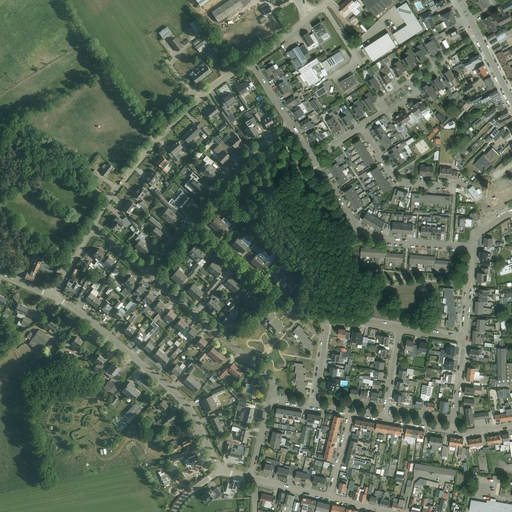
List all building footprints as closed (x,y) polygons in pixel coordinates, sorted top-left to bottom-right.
[(204,6),(199,0),(189,0),(198,11),(204,6)] [(218,22),(251,0),(229,0),(212,12),(218,22)] [(352,0),(346,0),(344,3),(352,11),(354,9),(352,7),(351,8),(350,7),(355,3),(352,0)] [(364,0),(362,2),(376,17),(394,0),(364,0)] [(445,0),(426,0),(432,11),(437,8),(437,7),(439,5),(440,7),(445,4),(445,3),(444,1),(445,0)] [(478,0),(480,4),(479,4),(482,9),(490,5),(487,0),(478,0)] [(511,0),(501,7),(504,12),(511,7),(511,0)] [(352,11),(344,3),(339,7),(342,10),(339,12),(345,18),(350,13),(352,11)] [(407,25),(393,34),(399,45),(423,29),(405,3),(396,9),(407,25)] [(425,13),(420,16),(428,30),(431,28),(427,20),(433,17),(430,11),(425,14),(425,13)] [(452,13),(451,11),(446,14),(444,11),(439,14),(440,17),(442,16),(445,21),(454,16),(453,14),(452,13)] [(490,16),(482,20),(489,33),(497,29),(495,26),(499,24),(500,26),(511,19),(509,13),(493,22),(490,16)] [(274,27),(270,16),(264,18),(267,29),(274,27)] [(456,19),(454,16),(445,21),(442,23),(444,28),(445,27),(447,30),(452,27),(451,25),(456,22),(455,20),(456,19)] [(203,29),(197,19),(190,24),(197,34),(203,29)] [(318,24),(313,27),(317,33),(314,35),(319,43),(319,44),(324,41),(321,36),(327,32),(321,22),(320,23),(320,22),(317,24),(318,24)] [(167,27),(159,32),(161,35),(169,29),(167,27)] [(171,28),(163,34),(168,41),(176,34),(171,28)] [(489,42),(507,32),(505,28),(498,32),(498,33),(495,35),(494,33),(487,37),(489,42)] [(507,32),(489,42),(492,47),(499,42),(498,41),(506,36),(511,33),(511,30),(511,29),(507,32)] [(460,36),(457,30),(453,32),(453,31),(446,35),(447,38),(451,36),(453,40),(460,36)] [(319,43),(314,35),(313,34),(310,35),(308,32),(301,37),(305,43),(305,44),(309,51),(313,48),(312,46),(315,44),(316,45),(319,43)] [(397,46),(388,32),(364,48),(373,61),(397,46)] [(437,52),(438,51),(439,51),(435,45),(438,43),(436,39),(435,36),(434,35),(429,38),(431,41),(425,44),(432,55),(434,54),(435,54),(437,53),(437,52)] [(495,52),(502,48),(505,46),(504,44),(507,42),(509,45),(511,43),(511,38),(511,37),(504,41),(500,44),(492,48),(495,52)] [(176,38),(170,42),(178,52),(183,47),(176,38)] [(203,42),(196,47),(200,52),(206,47),(203,42)] [(421,62),(426,59),(424,55),(427,52),(422,44),(417,47),(419,50),(415,53),(421,62)] [(218,45),(213,49),(217,54),(222,50),(218,45)] [(303,45),(299,47),(305,56),(309,53),(303,45)] [(208,46),(200,52),(202,56),(211,49),(208,46)] [(299,69),(309,63),(305,56),(299,47),(298,46),(288,52),(299,69)] [(498,60),(511,52),(511,48),(503,53),(502,51),(496,54),(498,60)] [(409,70),(415,66),(413,62),(416,61),(409,50),(405,53),(407,57),(402,60),(409,70)] [(339,51),(325,60),(331,69),(345,60),(339,51)] [(508,62),(507,60),(509,59),(508,57),(511,55),(511,56),(511,52),(498,60),(501,66),(508,62)] [(482,60),(479,54),(470,59),(471,60),(464,64),(466,68),(477,63),(482,60)] [(317,57),(309,63),(299,69),(301,73),(310,86),(320,80),(317,75),(325,70),(317,57)] [(397,77),(403,74),(403,73),(402,71),(405,69),(399,60),(394,64),(395,67),(395,68),(392,69),(397,77)] [(269,74),(276,70),(279,68),(276,64),(273,66),(271,62),(266,65),(268,69),(266,70),(269,74)] [(468,72),(479,66),(477,63),(466,68),(468,72)] [(511,66),(511,68),(508,63),(502,66),(505,72),(511,68),(511,66)] [(461,64),(459,65),(453,68),(455,73),(464,69),(461,64)] [(202,65),(199,67),(206,76),(212,72),(206,65),(203,67),(202,65)] [(475,69),(475,70),(474,71),(473,72),(474,73),(475,73),(477,72),(480,78),(489,74),(485,65),(475,69)] [(386,85),(392,81),(387,74),(390,72),(387,66),(381,70),(384,76),(381,78),(386,85)] [(196,83),(206,76),(199,67),(194,72),(195,74),(191,77),(196,83)] [(375,74),(371,67),(366,70),(371,76),(375,74)] [(276,70),(269,74),(272,79),(273,78),(275,82),(284,76),(279,68),(276,70)] [(454,79),(449,70),(447,71),(446,71),(444,72),(444,73),(443,74),(446,80),(444,81),(449,89),(454,85),(451,81),(454,79)] [(358,83),(353,74),(339,83),(345,91),(358,83)] [(284,76),(275,82),(277,85),(276,86),(278,88),(279,90),(286,86),(289,84),(284,76)] [(378,90),(380,88),(374,77),(367,82),(369,85),(369,86),(371,89),(374,92),(377,90),(377,91),(378,90)] [(483,81),(487,88),(488,90),(496,87),(491,77),(483,81)] [(445,89),(440,82),(437,78),(432,81),(436,88),(436,87),(439,91),(440,93),(444,91),(443,90),(445,89)] [(240,85),(236,88),(241,95),(245,93),(249,91),(249,90),(252,88),(253,90),(256,88),(251,82),(249,84),(247,81),(241,86),(240,85)] [(328,83),(330,91),(337,88),(334,81),(328,83)] [(292,89),(292,88),(291,88),(289,84),(286,86),(279,90),(282,95),(284,94),(286,97),(294,92),(292,89)] [(438,96),(433,88),(431,86),(429,87),(427,84),(421,88),(427,98),(431,95),(433,99),(438,96)] [(465,94),(474,88),(472,85),(463,90),(465,94)] [(327,92),(325,88),(324,87),(316,92),(319,97),(327,92)] [(483,103),(486,101),(500,94),(497,89),(489,94),(490,96),(482,100),(483,103)] [(373,109),(375,107),(371,102),(375,100),(370,91),(365,95),(367,98),(363,101),(369,111),(370,110),(371,110),(372,110),(372,109),(373,109)] [(237,102),(231,93),(224,97),(220,99),(225,107),(228,104),(230,107),(237,102)] [(503,102),(500,94),(486,101),(488,104),(493,101),(496,106),(503,102)] [(240,95),(237,97),(247,110),(249,108),(240,95)] [(471,103),(471,104),(483,98),(481,95),(469,100),(470,101),(471,103)] [(292,105),(292,106),(294,108),(301,103),(298,98),(296,99),(293,96),(286,101),(290,107),(292,105)] [(419,101),(416,103),(422,114),(424,116),(429,113),(433,118),(435,116),(428,105),(426,107),(421,100),(419,102),(419,101)] [(363,115),(364,114),(360,109),(363,107),(360,101),(355,105),(356,107),(352,110),(357,118),(361,116),(362,116),(363,115)] [(319,107),(316,102),(311,106),(314,111),(319,107)] [(506,108),(503,102),(496,106),(483,115),(486,119),(496,112),(495,111),(498,109),(499,112),(506,108)] [(305,108),(302,103),(301,103),(294,108),(293,109),(295,112),(293,113),(297,118),(304,114),(308,111),(305,108)] [(422,114),(416,103),(412,106),(410,108),(414,114),(412,116),(416,122),(417,124),(420,122),(417,117),(422,114)] [(215,107),(214,105),(209,110),(208,110),(206,112),(212,119),(220,112),(216,108),(216,107),(215,107)] [(230,115),(223,106),(221,108),(223,111),(227,117),(230,115)] [(341,108),(341,109),(343,112),(342,113),(345,116),(341,119),(346,126),(347,126),(349,125),(349,124),(352,122),(351,120),(353,118),(348,109),(345,106),(344,106),(341,108)] [(264,119),(262,116),(260,117),(258,112),(257,113),(254,108),(249,112),(253,117),(257,123),(262,120),(267,128),(274,124),(269,116),(264,119)] [(408,116),(405,110),(399,114),(404,122),(408,120),(409,123),(410,122),(411,125),(416,122),(412,116),(411,114),(408,116)] [(498,117),(494,119),(491,122),(493,125),(496,122),(498,121),(510,115),(507,110),(500,114),(501,115),(498,117)] [(232,123),(227,117),(223,111),(220,113),(229,125),(232,123)] [(443,113),(439,117),(446,124),(449,120),(443,113)] [(231,114),(230,115),(227,117),(232,123),(236,120),(231,114)] [(401,124),(404,122),(399,114),(393,118),(397,123),(394,125),(397,129),(399,132),(404,129),(401,124)] [(511,120),(511,118),(510,115),(498,121),(496,123),(497,126),(500,124),(501,126),(511,120)] [(258,124),(257,123),(253,117),(246,122),(250,128),(246,130),(252,138),(258,133),(254,126),(258,124)] [(334,134),(341,129),(333,117),(326,121),(334,134)] [(303,121),(300,123),(303,128),(306,126),(307,127),(309,130),(316,126),(312,120),(310,121),(308,118),(305,120),(304,120),(303,121)] [(377,135),(384,131),(386,129),(386,128),(385,127),(383,125),(382,125),(380,123),(374,127),(376,129),(374,130),(377,135)] [(200,131),(199,130),(195,126),(191,129),(190,129),(191,130),(183,137),(188,142),(200,131)] [(210,134),(205,128),(204,127),(201,130),(205,134),(202,136),(205,139),(210,134)] [(511,127),(509,129),(502,137),(505,140),(511,134),(511,135),(511,127)] [(311,141),(319,136),(320,135),(322,139),(328,136),(326,131),(322,134),(321,132),(320,133),(317,129),(308,135),(311,141)] [(493,138),(499,131),(496,129),(490,135),(493,138)] [(387,135),(384,131),(377,135),(378,137),(377,137),(379,140),(380,139),(387,135)] [(236,134),(230,140),(226,136),(222,140),(229,148),(232,144),(237,150),(244,144),(236,134)] [(383,144),(390,140),(387,135),(380,139),(383,144)] [(225,151),(229,148),(222,140),(218,136),(215,138),(220,144),(214,150),(220,156),(218,158),(224,164),(231,157),(225,151)] [(363,144),(362,143),(360,140),(353,144),(355,149),(363,144)] [(386,149),(393,144),(390,140),(383,144),(386,149)] [(183,148),(178,142),(169,149),(174,156),(173,157),(176,162),(179,159),(176,155),(183,148)] [(366,148),(364,146),(363,144),(355,149),(358,153),(366,148)] [(468,147),(466,145),(459,151),(463,155),(467,151),(465,149),(468,147)] [(392,159),(402,153),(399,148),(397,149),(395,146),(388,151),(390,154),(389,154),(392,159)] [(368,153),(367,151),(366,148),(358,153),(361,158),(368,153)] [(484,170),(499,155),(492,148),(483,157),(482,156),(476,162),(484,169),(484,170)] [(402,152),(402,153),(392,159),(395,163),(396,163),(398,166),(405,161),(403,158),(405,157),(402,152)] [(371,157),(370,155),(368,153),(361,158),(364,162),(371,157)] [(210,166),(211,165),(211,164),(213,162),(207,156),(204,159),(208,162),(204,167),(206,169),(203,172),(202,171),(200,173),(207,179),(208,177),(210,179),(211,179),(210,178),(213,175),(213,176),(217,172),(210,166)] [(163,157),(157,163),(163,169),(161,171),(165,174),(168,171),(170,169),(166,165),(169,163),(163,157)] [(364,162),(361,163),(364,168),(367,166),(374,161),(373,160),(373,159),(371,157),(364,162)] [(463,171),(467,168),(461,162),(458,164),(463,171)] [(476,162),(474,164),(482,172),(484,170),(484,169),(476,162)] [(101,173),(106,177),(114,167),(109,163),(106,167),(104,165),(102,167),(104,169),(101,173)] [(332,172),(340,167),(337,163),(329,168),(332,172)] [(421,165),(420,175),(425,176),(425,175),(433,175),(434,167),(426,167),(426,165),(421,165)] [(334,177),(342,171),(340,167),(332,172),(334,177)] [(380,171),(379,170),(377,167),(370,172),(373,176),(380,171)] [(457,179),(457,172),(452,171),(452,168),(441,167),(440,176),(449,177),(449,178),(457,179)] [(99,178),(99,177),(101,174),(95,169),(92,173),(99,178)] [(152,170),(146,179),(150,182),(149,183),(153,185),(159,177),(156,174),(156,173),(152,170)] [(337,181),(345,176),(342,171),(334,177),(337,181)] [(383,175),(381,173),(380,171),(373,176),(376,180),(383,175)] [(191,183),(187,188),(194,193),(196,191),(198,193),(204,187),(197,181),(199,178),(193,172),(190,176),(192,178),(189,181),(191,183)] [(386,180),(385,179),(383,175),(376,180),(378,185),(386,180)] [(348,180),(345,176),(337,181),(340,185),(348,180)] [(389,184),(388,183),(386,180),(378,185),(381,189),(389,184)] [(391,188),(389,184),(381,189),(384,193),(391,188)] [(140,186),(135,193),(138,195),(137,196),(141,199),(147,191),(140,186)] [(479,194),(480,193),(481,192),(479,189),(476,191),(472,186),(468,189),(476,200),(481,197),(479,194)] [(347,196),(355,191),(352,187),(344,192),(347,196)] [(158,199),(162,195),(157,188),(153,192),(158,199)] [(511,188),(481,204),(486,213),(511,200),(511,188)] [(400,201),(403,192),(398,190),(397,195),(394,193),(391,202),(394,203),(396,199),(400,201)] [(350,201),(358,196),(355,191),(347,196),(350,201)] [(172,198),(168,202),(173,206),(177,210),(180,206),(184,209),(187,206),(189,204),(192,200),(182,192),(175,201),(172,198)] [(406,198),(408,193),(403,192),(400,201),(405,202),(403,206),(407,207),(409,199),(406,198)] [(419,202),(420,194),(412,193),(411,204),(415,204),(415,202),(419,202)] [(427,205),(428,194),(427,194),(427,195),(420,194),(419,202),(423,203),(423,205),(427,205)] [(434,204),(435,195),(428,195),(428,194),(427,205),(430,206),(430,203),(434,204)] [(442,207),(443,195),(443,196),(435,195),(434,204),(439,204),(438,206),(442,207)] [(451,197),(446,196),(443,196),(443,195),(442,207),(445,207),(446,205),(450,205),(451,197)] [(353,205),(361,200),(358,196),(350,201),(353,205)] [(173,207),(162,197),(160,200),(171,210),(173,207)] [(130,200),(123,208),(130,214),(136,206),(130,200)] [(364,204),(361,200),(353,205),(355,209),(364,204)] [(142,201),(139,204),(147,214),(149,211),(142,201)] [(168,209),(162,216),(171,224),(175,220),(176,219),(178,217),(168,209)] [(367,223),(372,214),(371,214),(373,212),(369,210),(362,220),(367,223)] [(470,218),(466,218),(465,227),(472,227),(473,222),(480,219),(476,211),(470,214),(470,218)] [(371,225),(376,217),(372,214),(367,223),(371,225)] [(461,226),(465,227),(466,218),(463,217),(463,215),(456,215),(455,228),(461,229),(461,226)] [(131,224),(129,220),(126,217),(126,218),(123,221),(117,216),(113,222),(114,222),(111,226),(112,227),(114,229),(115,229),(116,230),(119,226),(120,228),(123,224),(127,227),(131,224)] [(232,223),(233,224),(235,226),(241,218),(238,216),(232,223)] [(158,239),(163,233),(160,230),(162,227),(151,217),(147,221),(155,228),(151,233),(158,239)] [(227,225),(217,217),(210,225),(220,234),(222,231),(223,231),(224,229),(227,225)] [(376,228),(380,220),(376,217),(371,225),(376,228)] [(138,226),(132,218),(129,220),(131,224),(136,230),(138,226)] [(385,223),(380,220),(376,228),(380,231),(385,223)] [(426,235),(426,225),(422,225),(422,222),(419,222),(418,231),(421,231),(421,234),(426,235)] [(442,233),(444,233),(445,233),(445,225),(442,225),(442,227),(437,226),(436,236),(441,236),(442,233)] [(147,237),(140,231),(138,234),(144,240),(147,237)] [(238,238),(232,245),(242,253),(246,250),(250,245),(253,248),(256,245),(259,242),(255,239),(251,243),(249,241),(249,242),(248,241),(244,237),(241,240),(238,238)] [(490,246),(489,249),(491,250),(494,250),(494,247),(492,246),(493,239),(484,238),(484,246),(490,246)] [(135,246),(142,252),(145,255),(150,248),(141,240),(135,246)] [(266,263),(263,260),(265,257),(260,253),(262,250),(256,245),(253,248),(252,249),(259,255),(257,256),(257,255),(254,258),(253,258),(253,259),(251,261),(260,269),(266,263)] [(193,258),(198,262),(202,258),(203,257),(205,255),(201,252),(199,250),(200,249),(195,246),(189,253),(194,257),(193,258)] [(369,257),(369,249),(361,248),(360,261),(362,261),(362,256),(369,257)] [(97,258),(95,260),(97,262),(93,267),(95,268),(105,257),(103,255),(105,253),(99,249),(94,255),(97,258)] [(377,262),(378,249),(369,249),(369,257),(375,257),(375,262),(377,262)] [(386,250),(378,249),(377,262),(379,262),(379,258),(386,258),(386,253),(386,250)] [(490,256),(491,250),(489,249),(483,249),(483,252),(480,252),(479,259),(486,260),(487,256),(490,256)] [(393,266),(394,254),(386,253),(386,258),(385,261),(392,262),(391,266),(393,266)] [(403,254),(394,254),(393,266),(395,267),(396,262),(402,263),(403,254)] [(418,264),(418,256),(410,255),(409,268),(411,268),(411,263),(418,264)] [(31,264),(34,265),(30,274),(27,272),(25,278),(33,281),(42,259),(34,256),(31,264)] [(426,269),(427,256),(418,256),(418,264),(424,264),(423,273),(425,273),(426,269)] [(435,257),(427,256),(426,269),(428,269),(428,265),(434,265),(435,260),(435,257)] [(109,257),(104,263),(106,265),(104,268),(109,272),(115,266),(112,264),(114,261),(109,257)] [(442,274),(443,261),(435,260),(434,265),(434,268),(440,269),(440,273),(442,274)] [(451,270),(451,262),(443,261),(442,274),(444,274),(444,269),(451,270)] [(207,269),(217,277),(220,273),(221,274),(221,273),(223,270),(213,262),(207,269)] [(196,273),(201,267),(197,263),(192,269),(193,270),(196,273)] [(511,272),(511,263),(509,264),(496,269),(497,276),(511,272)] [(113,275),(118,280),(124,273),(120,268),(113,275)] [(187,277),(182,272),(183,271),(180,268),(179,270),(178,269),(171,277),(180,285),(187,277)] [(482,268),(481,269),(481,273),(478,273),(477,276),(476,280),(477,280),(477,281),(482,281),(481,282),(483,282),(483,281),(486,282),(487,274),(488,274),(488,269),(482,268)] [(192,279),(197,273),(196,273),(193,270),(188,275),(192,279)] [(287,286),(290,289),(293,291),(298,286),(292,281),(294,278),(290,274),(287,277),(281,272),(280,272),(278,270),(275,273),(278,275),(273,280),(279,286),(284,281),(289,285),(287,286)] [(84,288),(87,283),(91,276),(88,275),(82,286),(77,295),(75,296),(80,299),(86,289),(84,288)] [(123,282),(122,283),(122,284),(126,287),(122,292),(127,296),(130,292),(136,285),(134,283),(137,280),(134,278),(131,276),(125,283),(124,282),(123,282)] [(240,285),(236,281),(236,282),(230,277),(228,279),(227,280),(228,280),(225,284),(234,292),(240,285)] [(214,288),(219,282),(216,279),(210,285),(214,288)] [(77,295),(82,286),(75,282),(73,285),(69,282),(67,285),(64,290),(72,295),(74,293),(77,295)] [(223,285),(221,283),(219,282),(214,288),(218,291),(223,285)] [(141,284),(133,294),(135,296),(137,294),(139,296),(136,299),(139,302),(145,294),(142,292),(143,291),(145,288),(146,287),(143,285),(142,284),(142,285),(141,284)] [(198,299),(203,293),(193,284),(187,291),(192,295),(198,299)] [(209,294),(214,288),(210,285),(205,291),(209,294)] [(91,303),(96,297),(99,293),(94,289),(94,288),(85,299),(91,303)] [(443,288),(442,291),(444,291),(446,291),(445,295),(444,295),(444,298),(446,298),(447,298),(453,299),(453,296),(453,295),(454,289),(452,288),(450,288),(443,288)] [(215,289),(209,295),(212,298),(217,292),(215,289)] [(150,292),(144,298),(150,303),(155,297),(150,292)] [(255,299),(247,292),(242,299),(252,308),(258,301),(255,298),(255,299)] [(241,298),(238,296),(232,303),(235,306),(241,298)] [(99,299),(96,297),(91,303),(96,308),(103,299),(101,297),(99,299)] [(221,308),(218,306),(220,303),(217,301),(215,303),(211,299),(206,305),(210,309),(209,310),(214,315),(216,313),(221,308)] [(106,300),(98,309),(106,315),(113,308),(109,304),(110,303),(106,300)] [(156,322),(161,316),(165,311),(163,309),(166,306),(160,301),(154,308),(160,312),(153,320),(156,322)] [(19,303),(15,311),(19,312),(17,316),(23,319),(24,316),(25,317),(25,315),(29,308),(19,303)] [(236,307),(235,306),(232,303),(227,309),(231,312),(234,309),(236,307)] [(145,313),(151,306),(149,304),(143,311),(145,313)] [(130,307),(126,311),(127,312),(129,313),(129,314),(132,310),(133,310),(135,308),(132,305),(130,307)] [(269,306),(263,313),(266,315),(264,316),(267,319),(269,317),(273,312),(275,311),(273,310),(269,306)] [(119,310),(114,315),(119,320),(124,314),(126,312),(121,308),(119,310)] [(176,315),(170,310),(168,313),(166,311),(165,311),(161,316),(163,319),(165,317),(171,321),(176,315)] [(267,319),(270,321),(270,320),(273,323),(277,319),(279,317),(276,315),(275,314),(273,312),(269,317),(267,319)] [(128,321),(129,321),(131,323),(136,317),(134,314),(128,321)] [(224,319),(222,322),(232,330),(238,323),(228,315),(225,318),(224,319)] [(25,317),(24,316),(23,319),(21,323),(28,327),(31,320),(25,317)] [(53,319),(48,325),(52,327),(49,331),(53,333),(59,324),(53,319)] [(181,330),(179,333),(177,334),(180,336),(187,328),(185,326),(187,324),(181,319),(175,325),(181,330)] [(273,324),(271,325),(274,327),(275,326),(278,329),(277,330),(276,331),(278,333),(279,332),(280,330),(284,327),(281,325),(283,323),(280,321),(279,320),(277,319),(273,323),(273,324)] [(147,335),(146,336),(149,338),(150,336),(154,332),(156,330),(159,326),(156,324),(151,330),(147,335)] [(135,330),(129,325),(124,331),(130,336),(135,330)] [(299,325),(293,332),(296,334),(296,333),(299,336),(303,331),(304,330),(302,328),(301,327),(299,325)] [(152,339),(161,328),(159,326),(156,330),(150,337),(152,339)] [(190,330),(190,329),(188,327),(187,328),(180,336),(183,339),(184,338),(186,340),(188,337),(191,339),(197,333),(192,328),(190,330)] [(32,339),(29,343),(38,349),(40,346),(43,347),(50,338),(50,337),(40,329),(36,334),(32,339)] [(346,330),(344,330),(339,329),(338,336),(346,338),(345,339),(349,340),(350,333),(346,332),(346,330)] [(135,338),(134,339),(140,344),(145,338),(144,338),(146,336),(147,335),(140,330),(137,334),(138,335),(135,338)] [(299,337),(297,338),(300,340),(301,339),(303,342),(307,338),(308,336),(306,334),(305,333),(303,331),(299,336),(299,337)] [(360,336),(361,332),(353,331),(352,340),(358,341),(357,343),(362,344),(362,342),(363,338),(363,337),(360,336)] [(388,344),(389,338),(389,337),(377,335),(376,338),(377,338),(377,342),(380,342),(379,345),(384,346),(385,343),(388,344)] [(82,341),(79,338),(77,337),(71,344),(73,346),(71,348),(75,351),(82,341)] [(161,347),(166,341),(167,342),(169,340),(166,337),(158,345),(161,347)] [(207,342),(203,338),(202,337),(200,340),(197,337),(189,347),(191,348),(193,346),(196,348),(198,346),(201,348),(207,342)] [(303,343),(301,344),(304,346),(304,345),(307,348),(307,349),(306,350),(305,350),(308,352),(309,351),(310,350),(314,346),(311,344),(313,342),(310,340),(309,339),(308,338),(307,338),(303,342),(303,343)] [(154,346),(151,344),(154,341),(151,339),(144,348),(149,352),(154,346)] [(413,345),(414,341),(407,340),(406,343),(406,344),(405,349),(409,349),(408,353),(410,353),(410,356),(414,356),(415,354),(416,345),(413,345)] [(419,346),(416,345),(415,354),(419,355),(420,350),(426,351),(427,343),(420,342),(419,346)] [(66,351),(70,345),(67,343),(63,348),(61,347),(58,350),(63,353),(65,350),(66,351)] [(384,349),(384,346),(379,345),(376,345),(376,348),(379,348),(377,355),(385,356),(387,349),(384,349)] [(174,359),(181,350),(178,347),(171,356),(174,359)] [(225,357),(219,352),(213,347),(208,354),(220,363),(225,357)] [(447,347),(447,350),(446,352),(441,352),(440,356),(447,357),(452,357),(452,354),(455,355),(456,348),(447,347)] [(511,361),(506,361),(506,348),(497,348),(498,355),(498,364),(498,371),(498,380),(511,378),(511,361)] [(479,350),(470,349),(469,357),(475,357),(475,361),(483,362),(487,362),(488,358),(483,357),(484,355),(482,355),(482,351),(482,350),(479,350)] [(159,360),(164,354),(158,350),(153,356),(159,360)] [(206,355),(203,352),(198,358),(201,361),(206,355)] [(346,359),(347,353),(340,352),(340,355),(332,354),(331,360),(339,361),(340,358),(346,359)] [(169,359),(164,354),(159,360),(164,365),(169,359)] [(98,373),(104,366),(101,364),(105,360),(99,355),(95,361),(98,363),(93,370),(98,373)] [(453,369),(454,361),(447,360),(447,357),(440,356),(439,362),(445,363),(444,367),(443,370),(450,371),(450,368),(453,369)] [(189,374),(197,364),(194,361),(189,368),(186,371),(189,374)] [(295,363),(294,366),(296,366),(297,367),(297,371),(295,370),(295,374),(297,374),(298,374),(303,375),(303,374),(304,372),(304,370),(305,367),(303,367),(303,364),(298,363),(296,363),(295,363)] [(105,373),(112,378),(112,379),(120,370),(117,367),(113,364),(105,373)] [(177,376),(185,366),(183,364),(180,367),(177,364),(171,371),(177,376)] [(243,373),(239,370),(233,364),(228,370),(238,379),(243,373)] [(475,368),(478,369),(479,366),(470,364),(470,367),(468,367),(467,374),(483,376),(484,373),(475,372),(475,368)] [(341,372),(339,372),(340,369),(330,367),(329,374),(340,376),(341,372)] [(407,374),(413,375),(414,369),(407,368),(407,371),(400,370),(399,376),(406,378),(407,374)] [(382,379),(383,372),(371,370),(370,373),(375,374),(374,377),(382,379)] [(296,378),(296,381),(297,381),(299,381),(304,382),(305,379),(305,377),(305,375),(303,374),(303,375),(298,374),(297,378),(296,378)] [(433,379),(432,382),(435,383),(440,384),(441,384),(446,384),(446,381),(451,382),(452,374),(446,374),(445,377),(441,377),(440,380),(436,379),(433,379)] [(201,386),(189,376),(184,382),(195,392),(197,390),(198,390),(198,389),(201,386)] [(339,386),(340,380),(333,379),(333,382),(328,381),(327,389),(336,390),(336,385),(339,386)] [(111,390),(115,385),(110,381),(106,385),(106,386),(104,388),(108,392),(110,389),(111,390)] [(297,385),(296,388),(298,388),(299,389),(299,388),(305,389),(305,386),(305,385),(306,382),(304,382),(299,381),(298,385),(297,385)] [(398,381),(397,388),(406,390),(406,386),(403,386),(404,382),(398,381)] [(134,385),(130,382),(123,390),(134,400),(139,393),(132,388),(134,385)] [(247,396),(256,398),(258,389),(259,389),(260,386),(250,384),(250,385),(246,384),(245,389),(243,395),(247,396)] [(480,393),(481,386),(473,385),(473,388),(465,387),(464,394),(474,395),(474,393),(480,393)] [(367,399),(368,392),(364,391),(365,390),(366,389),(366,388),(365,387),(362,387),(361,391),(360,397),(367,399)] [(213,396),(224,391),(222,388),(211,393),(213,396)] [(297,395),(306,397),(307,390),(305,389),(299,388),(299,389),(299,392),(297,392),(297,395)] [(425,401),(426,397),(428,388),(425,388),(425,391),(422,391),(420,400),(416,399),(415,406),(422,408),(423,401),(425,401)] [(233,390),(231,392),(238,399),(240,396),(233,390)] [(379,393),(372,392),(371,399),(378,400),(379,393)] [(405,398),(406,392),(401,392),(400,395),(395,394),(394,400),(399,401),(399,402),(400,402),(400,401),(401,401),(402,398),(405,398)] [(216,407),(211,396),(202,400),(207,411),(216,407)] [(465,399),(464,405),(467,405),(467,406),(467,408),(466,409),(466,412),(466,414),(468,424),(474,423),(473,420),(472,414),(474,414),(473,409),(472,410),(471,406),(473,406),(474,400),(465,399)] [(159,403),(157,401),(152,406),(156,410),(159,408),(162,410),(168,405),(163,400),(159,403)] [(428,402),(427,408),(434,410),(435,403),(435,401),(432,400),(432,403),(428,402)] [(447,412),(448,406),(448,402),(441,401),(439,411),(447,412)] [(136,402),(125,414),(130,418),(135,412),(137,415),(141,410),(139,408),(141,407),(136,402)] [(245,407),(246,404),(238,402),(236,410),(241,411),(242,406),(245,407)] [(231,410),(229,407),(218,412),(219,415),(231,410)] [(240,420),(243,421),(251,422),(254,409),(247,407),(245,412),(242,412),(240,420)] [(474,414),(472,414),(473,420),(486,418),(489,418),(488,413),(488,412),(483,413),(483,409),(480,409),(481,413),(474,414)] [(301,418),(302,412),(296,411),(295,419),(301,420),(300,423),(303,424),(304,419),(301,418)] [(176,417),(173,413),(166,418),(167,419),(162,422),(160,419),(155,423),(157,426),(158,425),(161,428),(176,417)] [(321,416),(315,414),(313,422),(312,426),(316,427),(317,423),(320,423),(321,416)] [(216,432),(218,430),(220,434),(224,433),(220,424),(223,423),(222,421),(219,422),(217,417),(211,420),(216,432)] [(246,442),(247,436),(249,430),(242,429),(241,429),(242,425),(233,423),(231,430),(237,431),(235,435),(236,435),(236,436),(237,437),(240,438),(239,441),(246,442)] [(402,442),(401,445),(403,446),(403,447),(409,448),(410,443),(410,440),(411,437),(412,429),(406,428),(405,437),(404,438),(402,438),(402,442)] [(282,434),(273,431),(272,438),(285,442),(286,439),(281,438),(282,434)] [(335,442),(336,438),(337,436),(330,434),(328,433),(327,437),(329,437),(328,440),(335,442)] [(500,435),(493,436),(494,443),(494,445),(501,444),(500,435)] [(456,445),(457,438),(450,437),(449,446),(449,448),(446,447),(444,457),(448,457),(449,450),(454,451),(455,445),(456,445)] [(285,445),(285,442),(272,438),(270,445),(279,448),(280,444),(285,445)] [(462,448),(463,439),(457,438),(456,445),(459,445),(457,457),(465,459),(465,456),(465,455),(465,450),(465,448),(462,448)] [(189,439),(182,442),(182,444),(177,446),(175,440),(168,443),(172,452),(191,443),(189,439)] [(357,446),(358,442),(351,440),(350,446),(356,448),(359,449),(363,450),(363,448),(357,446)] [(229,444),(227,454),(230,455),(229,456),(235,457),(235,456),(236,457),(237,457),(241,458),(242,455),(243,454),(242,454),(243,451),(243,450),(244,447),(238,445),(237,449),(232,448),(233,445),(229,444)] [(355,454),(356,448),(350,446),(348,453),(355,454)] [(354,458),(355,454),(348,453),(346,459),(364,464),(365,464),(366,461),(354,458)] [(188,458),(185,460),(186,464),(189,470),(196,467),(195,464),(200,462),(197,454),(188,458)] [(266,463),(263,472),(269,473),(271,468),(274,468),(276,461),(272,460),(267,458),(266,463)] [(364,464),(346,459),(345,465),(358,469),(359,465),(364,466),(364,464)] [(282,477),(284,468),(279,466),(280,462),(276,461),(274,468),(278,469),(276,475),(282,477)] [(284,468),(282,477),(288,478),(289,472),(293,473),(294,465),(291,464),(290,467),(285,465),(284,468)] [(300,481),(302,472),(297,471),(298,466),(294,465),(293,473),(296,474),(295,480),(300,481)] [(311,477),(311,476),(313,470),(309,469),(308,473),(302,472),(300,481),(306,482),(307,477),(311,477)] [(318,485),(320,477),(314,476),(316,471),(313,470),(311,476),(314,477),(312,484),(318,485)] [(235,495),(239,481),(233,480),(230,493),(235,495)] [(341,480),(339,491),(344,492),(347,493),(348,489),(345,488),(347,481),(341,480)] [(357,500),(360,487),(354,485),(355,482),(350,481),(348,489),(354,491),(352,499),(357,500)] [(364,488),(360,487),(357,500),(365,502),(368,487),(365,486),(364,488)] [(215,499),(222,494),(217,487),(213,491),(212,491),(210,489),(206,493),(206,494),(202,497),(203,498),(204,501),(205,500),(206,501),(210,498),(210,499),(214,497),(215,499)] [(375,504),(376,500),(378,491),(376,490),(374,497),(371,496),(369,503),(375,504)] [(388,508),(390,501),(384,499),(386,492),(379,491),(378,491),(376,500),(381,501),(379,506),(388,508)] [(283,501),(285,493),(280,492),(276,505),(278,505),(278,504),(279,504),(279,503),(280,503),(281,500),(283,501)] [(290,511),(294,496),(291,496),(292,495),(287,493),(283,510),(290,511)] [(442,511),(443,511),(444,511),(447,500),(446,500),(448,494),(443,493),(438,511),(442,511)] [(261,501),(260,504),(264,505),(264,506),(270,508),(271,504),(273,496),(262,494),(260,501),(261,501)] [(402,511),(405,500),(403,499),(403,498),(402,498),(402,497),(400,497),(400,496),(398,503),(397,510),(402,511)] [(309,503),(310,499),(303,497),(301,505),(303,505),(301,511),(306,511),(308,507),(309,503)] [(411,498),(409,509),(411,510),(410,511),(420,511),(421,509),(421,506),(420,506),(420,507),(415,506),(415,507),(413,506),(414,499),(411,498)] [(309,503),(308,507),(310,507),(310,509),(309,511),(311,511),(312,509),(312,508),(315,508),(316,501),(310,499),(309,503)] [(473,511),(510,511),(511,511),(511,506),(511,504),(487,500),(487,503),(472,500),(470,511),(473,511)] [(321,511),(324,503),(318,501),(316,510),(315,511),(316,511),(321,511)] [(462,511),(459,510),(459,507),(458,507),(458,505),(456,504),(456,503),(453,502),(451,509),(454,510),(453,511),(462,511)] [(328,511),(330,504),(324,503),(321,511),(328,511)]
